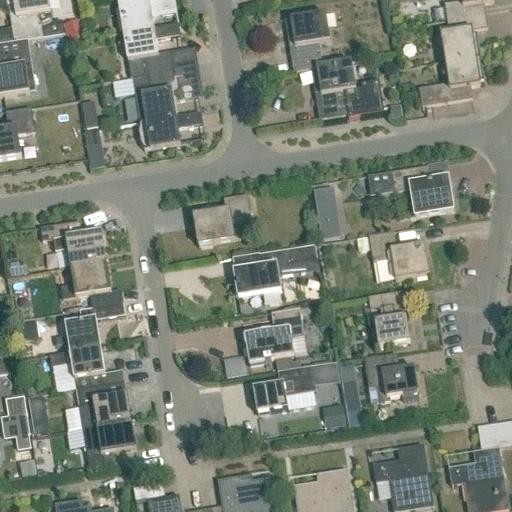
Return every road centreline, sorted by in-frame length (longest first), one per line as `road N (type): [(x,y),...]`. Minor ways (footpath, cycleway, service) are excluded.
road 1 (residential): [(248,166),(511,124)]
road 2 (residential): [(176,422),(141,183)]
road 3 (residential): [(473,318),(511,149)]
road 4 (residential): [(248,166),(222,0)]
road 5 (residential): [(0,206),(141,183)]
